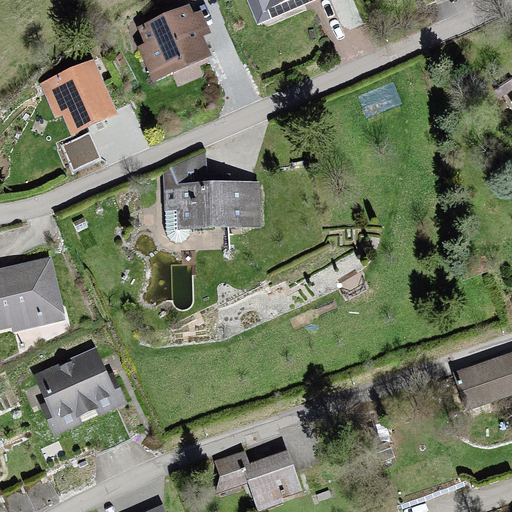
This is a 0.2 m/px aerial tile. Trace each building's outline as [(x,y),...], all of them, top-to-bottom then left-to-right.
[(257,0),(263,12),(290,0),(310,0),(311,1),(313,0),(257,0)] [(169,69),(205,53),(198,35),(205,32),(198,16),(191,19),(187,10),(141,30),(148,46),(141,49),(155,82),(172,75),(169,69)] [(89,71),(56,86),(75,129),(108,115),(89,71)] [(256,225),(254,187),(164,190),(165,233),(170,242),(175,244),(186,241),(188,237),(189,228),(256,225)] [(59,308),(48,263),(0,274),(0,327),(10,325),(16,329),(38,324),(45,312),(59,308)] [(511,274),(503,278),(511,305),(511,274)] [(511,355),(454,376),(457,384),(483,375),(491,397),(504,393),(504,395),(511,392),(511,355)] [(61,431),(116,407),(93,356),(39,381),(61,431)] [(244,453),(215,463),(220,478),(244,470),(257,507),(299,492),(286,454),(249,467),(244,453)]
